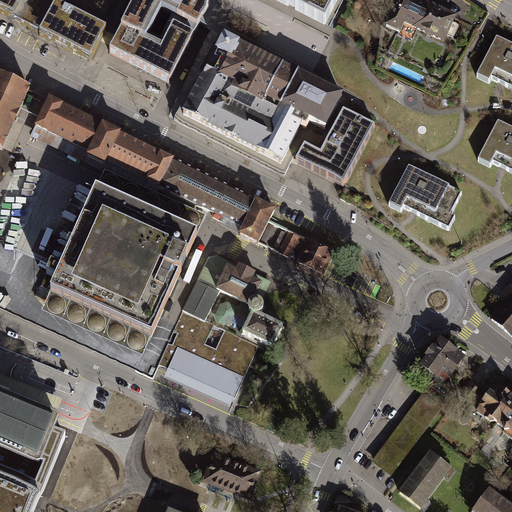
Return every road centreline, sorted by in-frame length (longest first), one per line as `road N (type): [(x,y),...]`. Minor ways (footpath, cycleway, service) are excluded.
road 1 (residential): [(0,49),(327,214),(419,284)]
road 2 (residential): [(0,324),(331,470)]
road 3 (tertiary): [(331,470),(422,318)]
